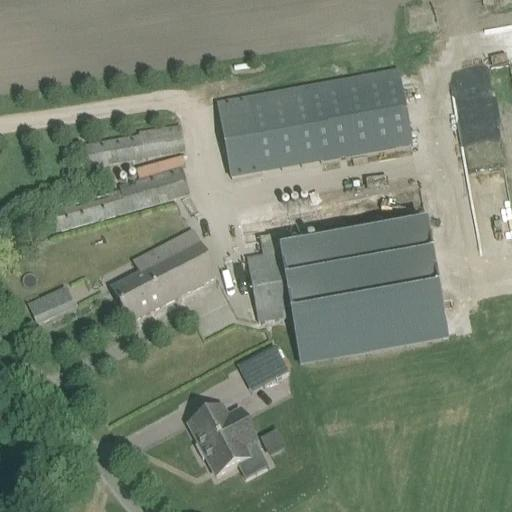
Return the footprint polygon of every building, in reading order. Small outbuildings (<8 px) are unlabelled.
[(226,81),(230,100),(216,103),(231,182),(412,150),(399,72),(248,98),(244,78),(396,53),(387,0),(62,0),(22,7),(39,112),(226,81)] [(81,148),(85,172),(185,155),(180,127),(139,134),(139,138),(81,148)] [(119,189),(120,192),(45,213),(51,236),(127,215),(185,199),(183,194),(186,194),(180,172),(119,189)] [(428,228),(291,253),(289,241),(425,217),(420,188),(240,220),(245,249),(261,246),(263,258),(247,261),(259,325),(292,319),(301,366),(448,339),(428,228)] [(0,237),(0,257),(43,248),(39,229),(0,237)] [(141,277),(130,282),(113,292),(130,325),(148,316),(216,281),(192,236),(135,266),(141,277)] [(55,293),(28,307),(36,324),(64,310),(55,293)] [(276,350),(263,356),(277,382),(290,376),(276,350)] [(203,462),(207,460),(217,479),(250,461),(244,452),(258,445),(240,413),(227,420),(222,410),(189,427),(200,447),(196,449),(203,462)] [(276,434),(262,441),(270,456),(284,449),(276,434)]
